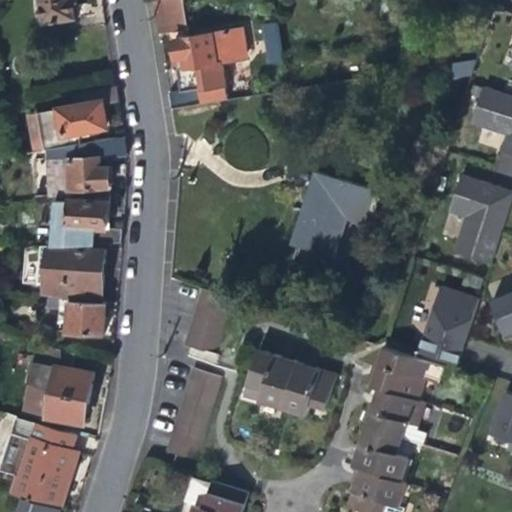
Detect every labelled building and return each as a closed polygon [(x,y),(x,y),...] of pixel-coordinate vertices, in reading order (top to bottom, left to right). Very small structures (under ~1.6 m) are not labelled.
[(64,2),(77,0),(45,0),(48,20),(67,17),(64,2)] [(80,15),(77,0),(64,2),(67,17),(80,15)] [(154,0),(157,17),(160,34),(189,29),(183,0),(154,0)] [(284,58),(278,22),(263,24),(270,64),(284,62),(284,58)] [(185,91),(170,93),(172,109),(203,104),(226,100),(219,63),(240,59),(246,53),(242,29),(174,40),(177,59),(185,57),(186,63),(187,68),(181,69),(185,91)] [(52,147),(77,144),(79,143),(79,137),(90,135),(89,129),(105,126),(104,117),(102,104),(117,101),(115,86),(78,92),(80,105),(69,107),(41,111),(47,148),(52,147)] [(511,95),(484,87),(472,124),(506,135),(501,150),(511,153),(511,95)] [(78,92),(67,94),(69,107),(80,105),(78,92)] [(226,100),(203,104),(172,109),(173,114),(175,126),(177,136),(187,135),(195,143),(197,142),(210,132),(208,122),(232,118),(229,100),(226,100)] [(41,111),(31,112),(37,150),(47,148),(41,111)] [(51,186),(53,194),(69,193),(69,189),(113,187),(112,172),(112,165),(105,155),(128,153),(126,137),(52,147),(52,158),(36,159),(38,187),(51,186)] [(310,189),(293,243),(336,256),(348,217),(369,224),(373,210),(377,210),(381,196),(378,195),(379,191),(316,171),(314,174),(310,189)] [(510,204),(511,197),(511,190),(462,174),(450,211),(465,216),(454,251),(491,263),(510,204)] [(110,213),(111,191),(93,193),(90,201),(60,201),(58,244),(120,248),(123,233),(110,232),(110,213)] [(48,280),(51,245),(45,245),(42,280),(48,280)] [(47,293),(71,300),(103,302),(105,277),(107,252),(74,250),(68,245),(58,245),(51,245),(48,280),(47,293)] [(461,353),(479,297),(441,286),(420,351),(458,363),(461,353)] [(231,297),(202,288),(198,301),(227,310),(231,297)] [(511,292),(492,300),(506,336),(511,333),(511,292)] [(108,302),(103,302),(71,300),(69,332),(105,334),(107,321),(108,302)] [(227,310),(198,301),(193,316),(223,324),(227,310)] [(223,324),(193,316),(189,329),(218,338),(223,324)] [(218,338),(189,329),(185,344),(214,352),(218,338)] [(420,359),(383,347),(376,368),(376,370),(374,376),(371,385),(379,387),(415,399),(423,378),(439,383),(444,366),(420,359)] [(260,400),(285,408),(300,361),(290,358),(286,357),(282,355),(259,348),(248,384),(263,389),(260,400)] [(53,389),(91,397),(95,381),(97,371),(74,366),(76,355),(41,349),(39,360),(35,359),(30,382),(34,383),(53,389)] [(308,364),(300,361),(285,408),(308,415),(312,404),(327,409),(338,373),(317,367),(312,365),(308,364)] [(192,368),(188,382),(218,391),(222,378),(192,368)] [(218,391),(188,382),(183,396),(213,406),(218,391)] [(89,410),(91,397),(53,389),(34,383),(29,410),(48,418),(86,425),(89,410)] [(428,404),(419,401),(415,399),(379,387),(376,397),(375,399),(371,410),(366,426),(403,439),(408,423),(421,427),(428,404)] [(511,392),(505,391),(492,431),(511,438),(508,449),(511,449),(511,392)] [(213,406),(183,396),(179,409),(209,419),(213,406)] [(209,419),(179,409),(175,422),(205,432),(209,419)] [(14,493),(25,496),(62,508),(74,469),(81,449),(76,448),(80,434),(23,417),(18,433),(12,432),(1,469),(20,474),(14,493)] [(205,432),(175,422),(170,436),(200,445),(205,432)] [(398,453),(403,439),(366,426),(359,448),(358,451),(357,454),(353,465),(359,467),(403,481),(411,457),(398,453)] [(200,445),(170,436),(166,451),(176,454),(196,459),(200,445)] [(410,484),(403,481),(359,467),(356,477),(354,483),(347,506),(364,511),(363,511),(385,511),(389,502),(403,507),(410,484)] [(193,503),(190,511),(243,511),(249,493),(212,481),(211,483),(193,477),(185,501),(193,503)] [(60,511),(62,508),(25,496),(20,511),(60,511)]
